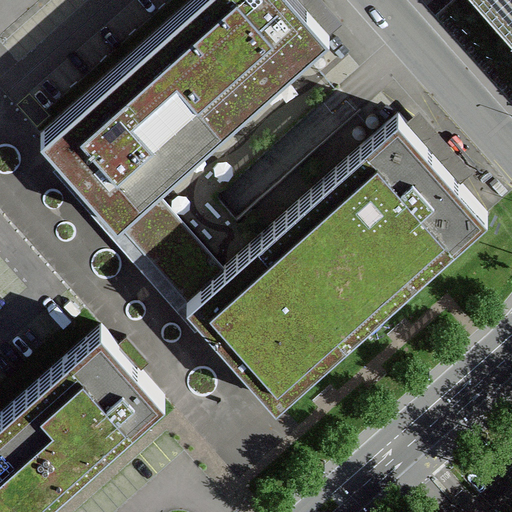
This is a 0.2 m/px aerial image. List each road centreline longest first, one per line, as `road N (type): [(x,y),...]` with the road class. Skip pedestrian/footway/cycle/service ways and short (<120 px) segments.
road 1 (tertiary): [(321,511),(511,342)]
road 2 (unclassified): [(383,0),(511,149)]
road 3 (unknown): [(0,45),(17,61),(51,58),(117,0)]
